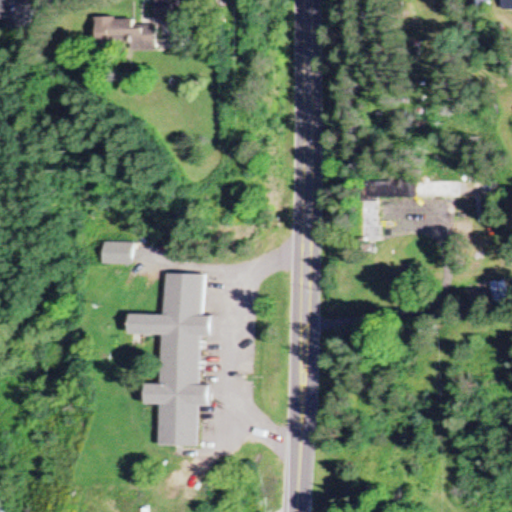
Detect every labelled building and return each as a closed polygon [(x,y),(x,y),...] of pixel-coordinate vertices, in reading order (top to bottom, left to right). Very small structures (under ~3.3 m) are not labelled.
[(0,0),(0,19),(38,29),(45,0),(0,0)] [(468,0),(469,8),(487,8),(486,0),(468,0)] [(511,0),(502,0),(502,12),(511,12),(511,0)] [(158,1),(158,21),(181,21),(181,1),(158,1)] [(159,47),(160,28),(137,28),(137,20),(99,19),(99,47),(159,47)] [(104,265),(133,265),(133,243),(104,243),(104,265)] [(167,337),(166,385),(151,385),(151,406),(165,406),(164,447),(203,448),(204,408),(214,408),(214,386),(204,385),(205,339),(215,339),(216,317),(205,317),(206,275),(168,275),(167,316),(135,315),(134,336),(167,337)]
